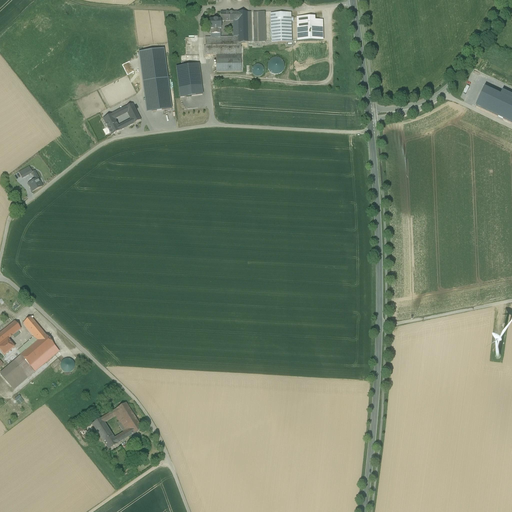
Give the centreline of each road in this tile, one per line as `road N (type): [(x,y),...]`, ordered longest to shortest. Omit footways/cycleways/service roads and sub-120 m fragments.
road 1 (unclassified): [(0,264),(10,214),(112,139),(211,126),(370,132)]
road 2 (secondary): [(365,511),(378,324),(370,132)]
road 3 (unclassified): [(189,511),(141,408),(0,278)]
road 4 (track): [(66,0),(132,9),(306,10)]
road 5 (track): [(208,77),(327,83),(329,7)]
road 6 (tertiary): [(508,0),(441,95),(368,116)]
road 7 (track): [(378,324),(511,301)]
